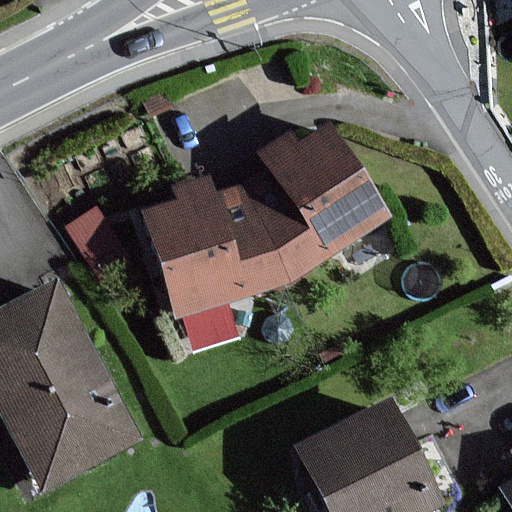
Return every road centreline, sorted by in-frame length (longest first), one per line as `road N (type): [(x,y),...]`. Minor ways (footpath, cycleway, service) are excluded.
road 1 (residential): [(394,0),(511,184)]
road 2 (primary): [(107,38),(176,29),(270,0)]
road 3 (primary): [(107,38),(0,94)]
